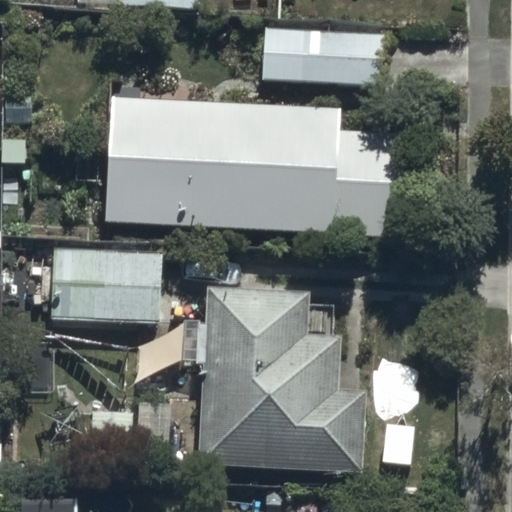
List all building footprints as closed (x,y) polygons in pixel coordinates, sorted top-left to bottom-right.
[(201,27),(201,0),(81,0),(81,23),(201,27)] [(340,38),(263,35),(260,96),(379,100),(381,47),(340,46),(340,38)] [(345,128),(112,115),(108,242),(338,255),(338,249),(407,253),(412,152),(344,148),(345,128)] [(165,261),(55,258),(53,334),(163,337),(165,261)] [(197,383),(207,383),(201,486),(368,490),(370,408),(344,407),(345,355),(311,354),(312,309),(211,307),(209,342),(200,342),(197,383)]
